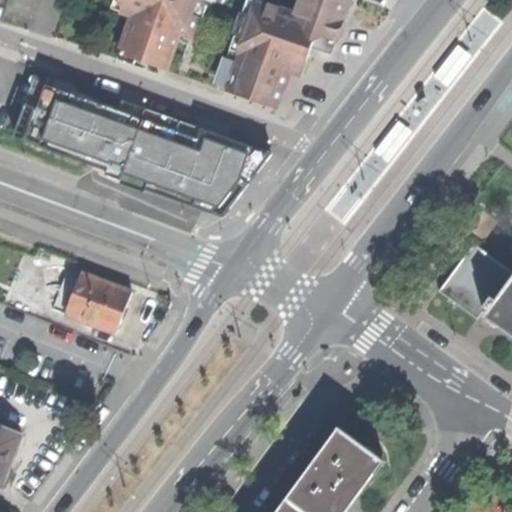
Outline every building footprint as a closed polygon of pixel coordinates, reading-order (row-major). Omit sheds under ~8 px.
[(197,18),(203,0),(124,0),(121,12),(132,16),(121,49),(137,55),(136,60),(167,71),(180,32),(191,36),(197,18)] [(246,0),(203,0),(197,18),(236,31),(246,0)] [(228,92),(275,108),(288,70),(302,75),(313,44),(288,35),(295,14),(254,0),(246,0),(236,31),(230,49),(242,53),(228,92)] [(288,35),(313,44),(316,35),(337,42),(344,18),(350,0),(300,0),(295,14),(288,35)] [(465,51),(458,46),(434,77),(437,80),(440,82),(444,78),(465,51)] [(441,83),(448,88),(472,56),(469,54),(465,51),(445,79),(441,83)] [(228,137),(41,71),(18,137),(222,210),(261,149),(248,144),(228,137)] [(404,127),(397,122),(373,153),(376,156),(380,158),(383,154),(404,127)] [(231,126),(228,137),(248,144),(261,149),(265,138),(231,126)] [(380,159),(387,164),(411,132),(408,130),(404,127),(384,154),(380,159)] [(511,280),(511,271),(474,244),(439,292),(477,319),(486,308),(489,311),(511,280)] [(64,290),(75,294),(82,275),(72,271),(64,290)] [(125,312),(132,294),(82,275),(75,294),(67,314),(117,333),(125,312)] [(511,280),(489,311),(486,316),(484,317),(497,327),(498,325),(511,335),(511,280)] [(75,294),(64,290),(57,310),(67,314),(75,294)] [(0,424),(22,433),(36,439),(44,418),(52,398),(7,379),(6,380),(0,377),(0,424)] [(0,482),(2,484),(13,457),(22,433),(0,424),(0,482)] [(345,511),(350,507),(353,502),(383,461),(344,433),(339,429),(331,440),(309,470),(295,488),(279,510),(277,511),(345,511)]
